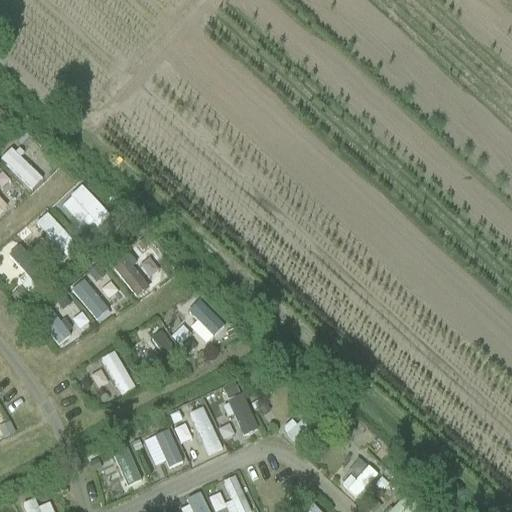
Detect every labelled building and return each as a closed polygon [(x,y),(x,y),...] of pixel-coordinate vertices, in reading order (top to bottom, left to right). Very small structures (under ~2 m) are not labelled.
[(21,133),(13,141),(20,148),(28,140),(21,133)] [(0,162),(32,192),(43,180),(11,150),(0,162)] [(92,234),(110,218),(82,187),(64,204),(92,234)] [(65,258),(77,248),(50,219),(39,230),(65,258)] [(113,219),(106,226),(114,234),(122,227),(113,219)] [(141,240),(134,247),(141,255),(148,248),(141,240)] [(18,249),(0,265),(0,269),(25,297),(45,278),(18,249)] [(138,301),(150,288),(122,260),(110,273),(138,301)] [(54,265),(48,270),(56,279),(62,273),(54,265)] [(96,268),(86,276),(95,286),(104,279),(96,268)] [(93,324),(107,315),(88,281),(73,290),(93,324)] [(21,295),(13,301),(20,309),(28,303),(21,295)] [(64,299),(56,305),(62,313),(70,307),(64,299)] [(189,330),(206,347),(225,328),(198,302),(188,313),(197,322),(189,330)] [(178,347),(189,336),(182,328),(171,339),(178,347)] [(189,342),(181,349),(187,356),(195,349),(189,342)] [(101,360),(121,398),(135,390),(115,353),(101,360)] [(0,366),(0,394),(11,390),(0,366)] [(108,405),(120,397),(99,366),(87,374),(108,405)] [(148,372),(138,379),(143,387),(153,380),(148,372)] [(234,387),(223,392),(227,402),(238,397),(234,387)] [(87,398),(86,406),(97,408),(98,400),(87,398)] [(263,405),(256,410),(261,418),(269,413),(263,405)] [(219,409),(211,413),(215,422),(224,418),(219,409)] [(249,411),(234,418),(243,439),(259,432),(249,411)] [(177,416),(168,420),(173,429),(182,425),(177,416)] [(9,427),(0,431),(0,433),(4,442),(13,437),(9,427)] [(138,444),(131,447),(134,453),(141,450),(138,444)] [(126,447),(113,452),(126,490),(140,485),(126,447)] [(336,482),(356,501),(377,477),(357,459),(336,482)] [(96,462),(87,466),(91,475),(100,471),(96,462)] [(217,504),(225,502),(228,511),(243,511),(246,511),(237,480),(220,485),(222,494),(209,498),(213,511),(218,511),(220,511),(217,504)] [(381,481),(375,487),(381,494),(388,487),(381,481)] [(413,511),(415,511),(405,500),(391,511),(413,511)]
